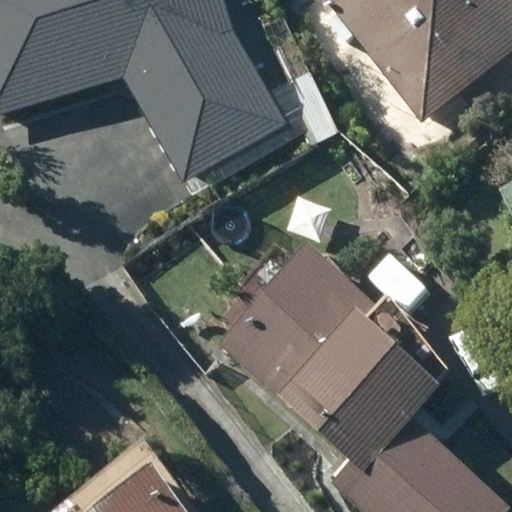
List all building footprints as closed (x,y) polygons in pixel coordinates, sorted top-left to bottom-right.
[(0,0),(0,113),(112,78),(173,184),(194,172),(204,190),(304,133),(276,84),(259,94),(217,22),(210,0),(0,0)] [(511,0),(319,0),(412,122),(511,46),(511,0)] [(511,173),(480,191),(511,250),(511,173)] [(319,485),(349,511),(490,511),(496,506),(395,416),(419,388),(347,324),(362,307),(293,247),(203,349),(336,466),(319,485)] [(159,511),(129,469),(70,511),(159,511)]
